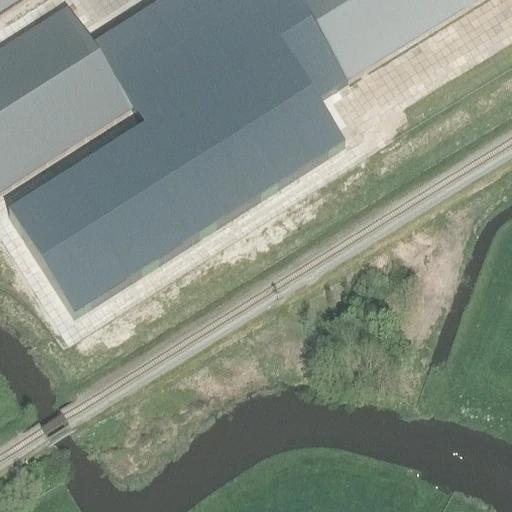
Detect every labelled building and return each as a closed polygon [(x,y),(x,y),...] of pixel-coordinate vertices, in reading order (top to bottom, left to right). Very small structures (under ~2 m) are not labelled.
[(0,0),(0,20),(32,0),(0,0)] [(293,0),(346,85),(455,18),(485,0),(293,0)] [(131,114),(66,13),(31,35),(0,54),(0,196),(31,177),(131,114)] [(156,55),(118,75),(137,110),(160,98),(152,83),(172,73),(178,85),(181,83),(187,95),(205,86),(179,39),(154,52),(156,55)] [(343,150),(315,106),(279,49),(145,134),(9,220),(73,322),(343,150)]
